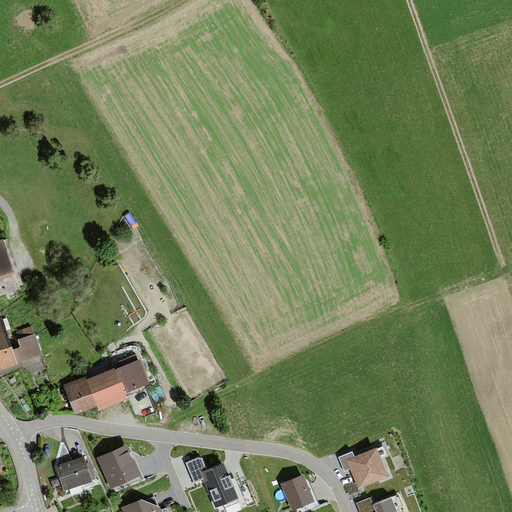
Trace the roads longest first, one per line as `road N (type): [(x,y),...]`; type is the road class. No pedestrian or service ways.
road 1 (track): [(407,0),(499,258),(495,274),(378,316),(157,434)]
road 2 (residential): [(345,511),(332,482),(291,452),(75,421),(15,433)]
road 3 (track): [(0,84),(182,0)]
